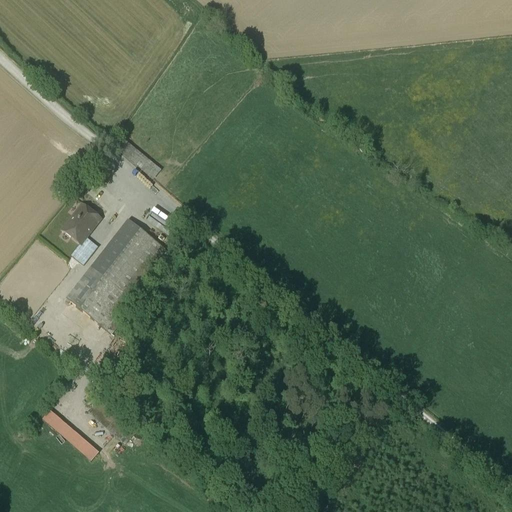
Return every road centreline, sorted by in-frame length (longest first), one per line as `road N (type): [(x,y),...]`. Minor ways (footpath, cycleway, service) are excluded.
road 1 (track): [(168,200),(511,488)]
road 2 (unclassified): [(0,56),(168,200)]
